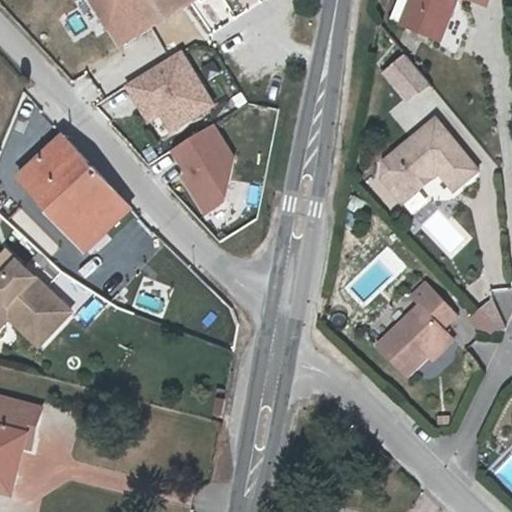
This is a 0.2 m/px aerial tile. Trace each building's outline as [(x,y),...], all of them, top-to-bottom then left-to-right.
[(73,89),(125,57),(114,39),(88,0),(55,0),(27,18),(73,89)] [(88,0),(114,39),(173,0),(88,0)] [(125,57),(217,0),(173,0),(114,39),(125,57)] [(427,0),(408,46),(437,58),(448,53),(457,26),(462,28),(472,0),(427,0)] [(128,86),(161,142),(221,107),(188,50),(128,86)] [(411,127),(432,110),(411,83),(390,100),(411,127)] [(217,127),(173,149),(208,217),(252,195),(217,127)] [(388,190),(386,207),(408,232),(425,218),(424,213),(431,208),(438,208),(447,199),(462,216),(484,197),(440,145),(388,190)] [(94,232),(120,207),(63,148),(16,191),(48,224),(68,205),(94,232)] [(132,220),(120,207),(94,232),(68,205),(48,224),(86,264),(132,220)] [(31,343),(58,317),(5,268),(0,272),(0,324),(4,320),(31,343)] [(69,327),(58,317),(31,343),(4,320),(0,324),(0,340),(5,335),(36,361),(69,327)] [(501,358),(504,352),(490,323),(490,322),(477,333),(496,353),(501,358)] [(477,333),(469,340),(488,361),(496,353),(477,333)] [(426,336),(384,376),(413,406),(432,387),(454,365),(426,336)] [(458,369),(454,365),(432,387),(436,392),(458,369)] [(15,486),(20,459),(23,448),(31,449),(37,421),(0,411),(0,500),(6,502),(10,485),(15,486)] [(23,448),(20,459),(29,461),(31,449),(23,448)]
